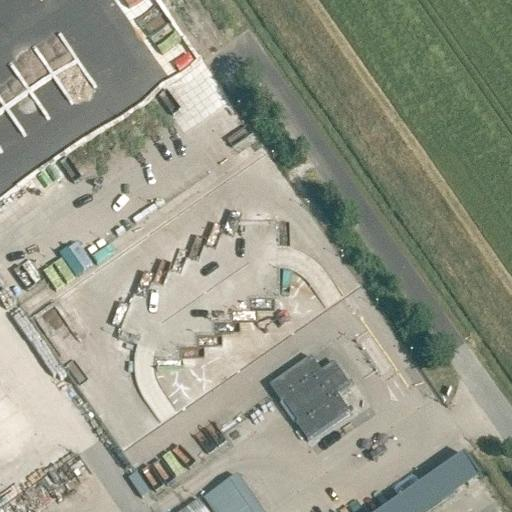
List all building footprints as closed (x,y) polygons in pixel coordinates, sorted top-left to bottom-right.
[(102,193),(82,207),(96,227),(117,213),(102,193)] [(72,240),(81,235),(72,218),(63,222),(72,240)] [(49,253),(69,246),(63,228),(43,235),(49,253)] [(0,280),(0,297),(1,298),(9,289),(0,280)] [(40,290),(31,297),(36,304),(54,291),(46,280),(37,287),(40,290)] [(58,352),(82,341),(65,303),(41,313),(58,352)] [(160,354),(160,365),(184,366),(184,355),(160,354)] [(270,389),(308,444),(350,415),(338,399),(351,390),(334,366),(322,375),(312,360),(270,389)] [(89,426),(101,419),(83,387),(70,395),(89,426)] [(241,413),(260,403),(255,393),(235,404),(241,413)] [(399,440),(377,445),(380,458),(402,453),(399,440)] [(387,511),(435,511),(481,480),(465,458),(387,511)] [(136,476),(129,481),(142,501),(150,496),(136,476)] [(206,511),(199,502),(185,511),(206,511)]
